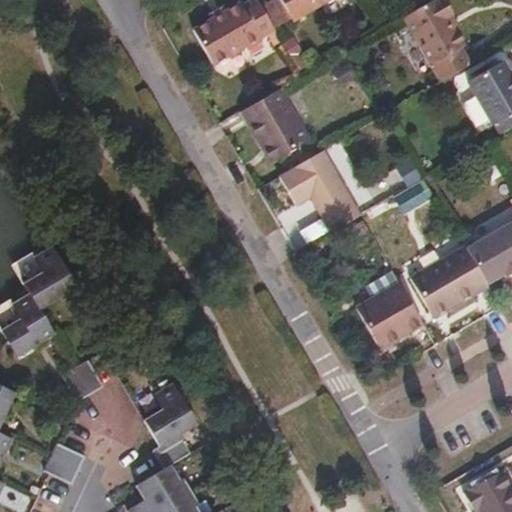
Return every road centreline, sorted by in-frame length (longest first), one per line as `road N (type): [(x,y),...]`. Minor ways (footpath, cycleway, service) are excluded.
road 1 (unclassified): [(387,450),(120,0)]
road 2 (residential): [(511,377),(387,450)]
